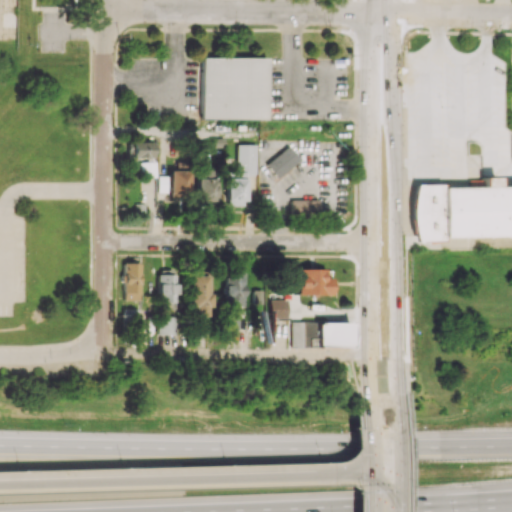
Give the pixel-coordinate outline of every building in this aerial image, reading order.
[(200,58),(264,59),(263,122),(199,121),(200,58)] [(154,177),(154,141),(129,142),(129,159),(138,159),(138,177),(154,177)] [(253,145),(233,145),(233,173),(223,172),(223,205),(242,205),(243,175),(253,175),(253,145)] [(298,159),(286,145),(264,164),(276,178),(298,159)] [(212,206),(213,170),(193,169),(192,206),(212,206)] [(155,176),(155,192),(166,192),(166,201),(176,201),(176,193),(186,193),(187,171),(166,171),(166,176),(155,176)] [(412,184),(511,182),(511,239),(413,241),(412,184)] [(289,215),(316,216),(317,200),(290,199),(289,215)] [(121,300),(139,300),(140,263),(122,262),(121,300)] [(330,295),(330,278),(324,278),(323,269),(295,269),(296,295),(330,295)] [(156,302),(174,302),(174,270),(157,270),(156,302)] [(191,316),(208,317),(209,271),(194,270),(194,276),(187,276),(186,307),(191,307),(191,316)] [(241,306),(242,275),(222,274),(221,306),(241,306)] [(259,290),(250,290),(250,304),(259,303),(259,290)] [(266,318),(283,318),(283,299),(265,300),(266,318)] [(137,308),(122,308),(123,325),(145,324),(145,319),(138,319),(137,308)] [(235,329),(236,313),(225,313),(224,328),(235,329)] [(156,334),(173,334),(174,316),(156,316),(156,334)] [(287,348),(305,347),(305,337),(310,336),(309,322),(287,322),(287,348)] [(348,323),(314,322),(314,347),(348,347),(348,323)]
